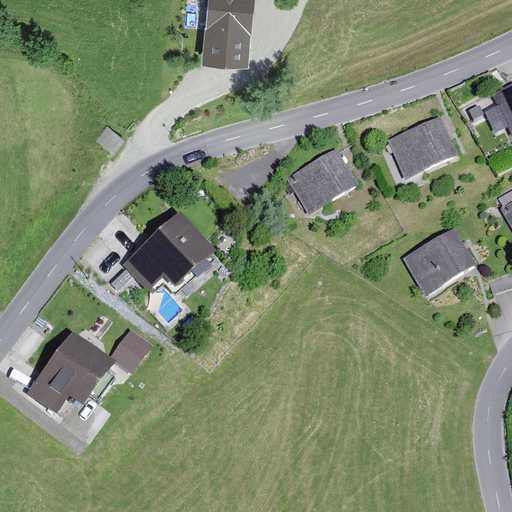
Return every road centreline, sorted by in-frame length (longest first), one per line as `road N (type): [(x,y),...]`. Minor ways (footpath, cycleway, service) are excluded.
road 1 (tertiary): [(0,336),(111,198),(154,171),(197,148),(396,93),(511,47)]
road 2 (track): [(154,171),(154,130),(175,111),(251,78),(292,0)]
road 3 (tertiary): [(511,360),(489,396),(484,439),(500,511)]
